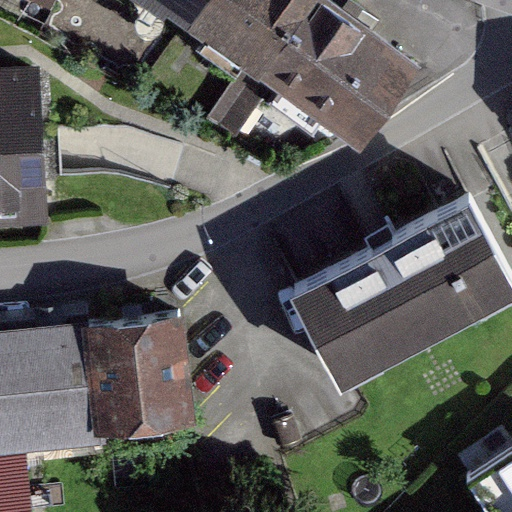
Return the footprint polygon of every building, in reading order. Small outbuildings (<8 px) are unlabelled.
[(173,0),(262,64),(308,0),(173,0)] [(414,62),(332,0),(308,0),(262,64),(361,136),(414,62)] [(40,53),(0,55),(0,214),(45,212),(45,191),(40,53)] [(275,79),(239,61),(215,111),(250,128),(275,79)] [(333,253),(291,275),(342,370),(342,368),(511,280),(511,264),(469,182),(412,212),(380,228),(333,253)] [(138,310),(0,321),(0,442),(151,424),(138,310)] [(13,511),(9,479),(0,480),(0,511),(13,511)]
